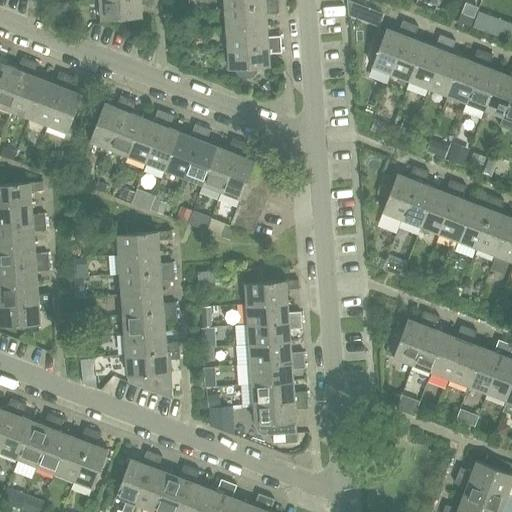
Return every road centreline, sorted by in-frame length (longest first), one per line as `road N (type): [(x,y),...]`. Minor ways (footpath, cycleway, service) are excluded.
road 1 (residential): [(342,494),(0,364)]
road 2 (residential): [(342,494),(315,138)]
road 3 (residential): [(315,138),(0,17)]
road 4 (residential): [(315,138),(305,0)]
